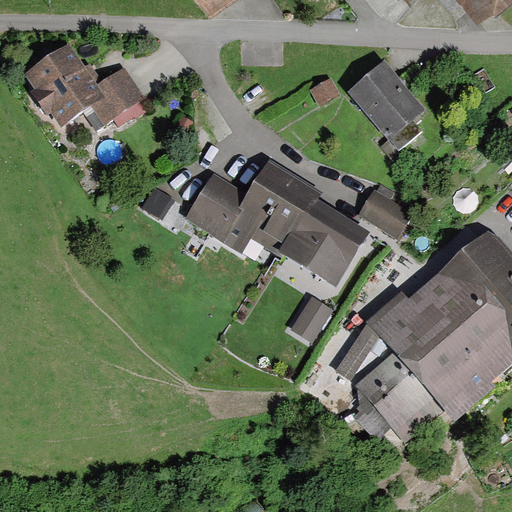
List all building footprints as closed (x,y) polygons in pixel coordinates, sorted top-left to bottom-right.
[(464,0),(483,22),(509,0),(464,0)] [(102,125),(143,99),(124,68),(97,85),(72,46),(28,74),(61,126),(90,107),(102,125)] [(416,119),(429,107),(389,62),(354,94),(403,149),(426,129),(416,119)] [(335,83),(314,94),(323,112),(344,100),(335,83)] [(511,113),(500,123),(511,138),(511,137),(511,113)] [(217,178),(190,223),(244,254),(254,237),(333,284),(365,230),(321,204),(326,196),(271,164),(251,198),(217,178)] [(401,236),(416,212),(379,189),(364,213),(401,236)] [(439,397),(461,421),(495,390),(489,382),(501,371),(511,361),(511,255),(490,231),(412,301),(404,291),(370,321),(398,352),(439,397)] [(315,299),(294,334),(316,347),(337,312),(315,299)] [(439,397),(398,352),(360,386),(365,411),(357,415),(380,438),(397,425),(407,440),(439,415),(431,402),(439,397)]
